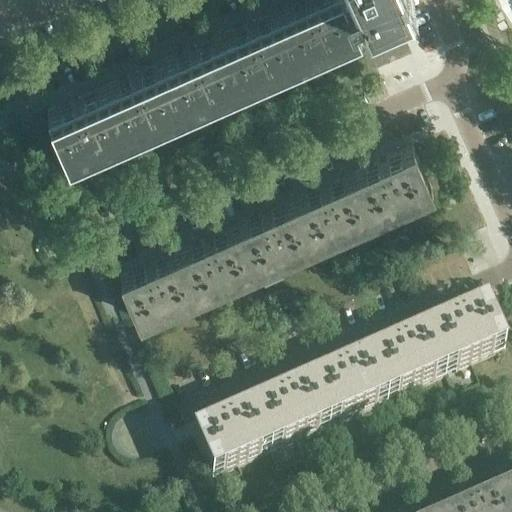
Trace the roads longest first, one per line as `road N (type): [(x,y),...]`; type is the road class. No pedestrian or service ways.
road 1 (residential): [(107,236),(455,82)]
road 2 (residential): [(184,412),(511,266)]
road 3 (residential): [(366,511),(511,446)]
road 4 (residential): [(511,217),(455,82)]
road 5 (residential): [(47,59),(176,0)]
